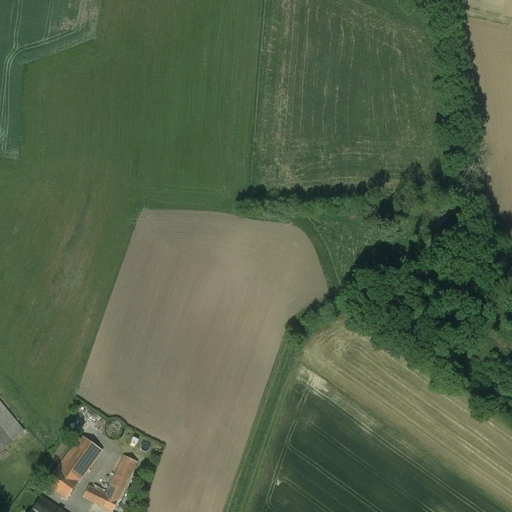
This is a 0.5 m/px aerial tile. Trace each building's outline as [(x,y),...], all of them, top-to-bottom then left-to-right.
[(3,408),(0,403),(0,450),(23,431),(3,408)] [(124,435),(124,431),(124,427),(121,423),(118,421),(114,421),(110,421),(107,424),(105,427),(104,431),(105,435),(107,438),(111,440),(114,441),(118,440),(122,438),(124,435)] [(81,436),(46,485),(67,499),(102,451),(81,436)] [(105,495),(89,487),(83,498),(112,511),(127,481),(115,475),(105,495)] [(62,511),(42,498),(32,511),(62,511)]
